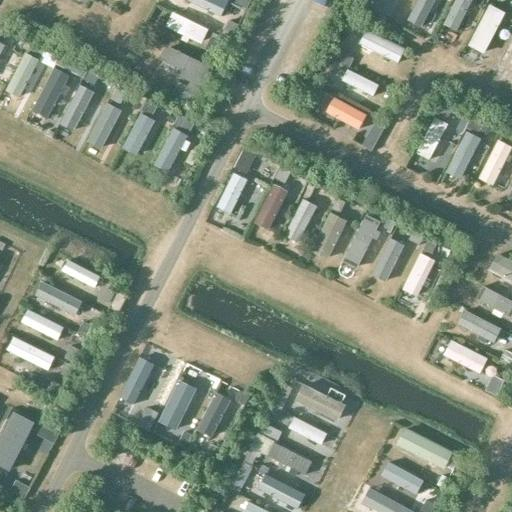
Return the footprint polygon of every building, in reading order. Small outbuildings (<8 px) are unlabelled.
[(228,1),(226,0),(187,0),(220,16),(228,1)] [(434,0),(416,0),(411,12),(425,19),(434,0)] [(471,0),(453,0),(442,22),(456,30),(471,0)] [(501,1),(498,0),(489,0),(473,34),(483,39),(501,1)] [(209,29),(171,10),(164,25),(202,44),(209,29)] [(403,48),(366,29),(359,42),(396,61),(403,48)] [(511,30),(498,57),(511,64),(511,30)] [(204,63),(165,45),(158,59),(197,77),(204,63)] [(37,58),(23,51),(5,90),(19,96),(37,58)] [(68,74),(54,67),(31,109),(45,117),(68,74)] [(378,84),(346,68),(341,79),(373,95),(378,84)] [(93,87),(82,81),(62,118),(74,124),(93,87)] [(366,114),(331,96),(323,111),(358,130),(366,114)] [(118,108),(107,102),(91,132),(102,138),(118,108)] [(154,120),(140,112),(122,146),(136,153),(154,120)] [(448,123),(433,116),(414,152),(429,159),(448,123)] [(186,134),(172,127),(153,164),(167,171),(186,134)] [(479,137),(465,131),(447,170),(461,177),(479,137)] [(511,146),(497,138),(477,177),(492,184),(511,146)] [(246,178),(234,172),(217,206),(229,212),(246,178)] [(287,190),(273,182),(253,219),(267,227),(287,190)] [(315,205),(301,198),(282,234),(297,241),(315,205)] [(347,220),(329,211),(309,250),(327,259),(347,220)] [(377,222),(364,215),(342,260),(355,267),(377,222)] [(405,235),(393,229),(375,263),(387,269),(405,235)] [(435,260),(419,252),(402,289),(417,296),(435,260)] [(511,260),(501,255),(494,269),(511,277),(511,260)] [(100,276),(66,258),(60,270),(94,288),(100,276)] [(83,302),(47,284),(41,296),(77,314),(83,302)] [(511,309),(511,300),(484,286),(477,299),(509,315),(511,309)] [(118,312),(127,296),(118,291),(109,308),(118,312)] [(62,326),(26,308),(20,321),(56,339),(62,326)] [(497,327),(468,312),(462,323),(491,338),(497,327)] [(55,357),(12,336),(5,350),(48,371),(55,357)] [(486,357),(449,339),(442,353),(478,371),(486,357)] [(156,368),(143,362),(125,399),(138,405),(156,368)] [(344,403),(302,383),(294,399),(336,419),(344,403)] [(195,392),(182,385),(163,423),(175,430),(195,392)] [(231,398),(216,391),(196,430),(211,437),(231,398)] [(24,424),(9,416),(0,433),(0,460),(5,463),(24,424)] [(327,432),(294,416),(288,427),(321,444),(327,432)] [(453,451),(404,427),(396,443),(445,467),(453,451)] [(312,462),(274,442),(267,455),(306,474),(312,462)] [(424,481),(387,460),(380,473),(416,494),(424,481)] [(304,494),(264,474),(257,487),(298,507),(304,494)] [(414,511),(376,491),(368,505),(380,511),(414,511)] [(268,511),(247,501),(241,511),(268,511)]
